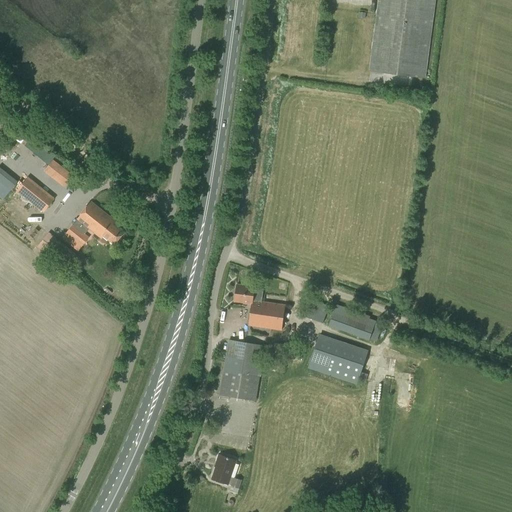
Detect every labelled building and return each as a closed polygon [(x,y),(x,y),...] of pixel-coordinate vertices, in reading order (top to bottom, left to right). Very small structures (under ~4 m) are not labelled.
[(379,0),(374,37),(370,71),(425,79),(435,0),(379,0)] [(65,187),(74,175),(54,159),(44,171),(65,187)] [(43,213),(55,199),(28,176),(16,190),(43,213)] [(125,232),(114,223),(116,221),(92,201),(66,233),(76,241),(72,246),(78,251),(89,237),(85,234),(89,229),(101,238),(103,236),(114,245),(125,232)] [(72,274),(84,260),(49,232),(37,247),(72,274)] [(262,292),(263,286),(255,285),(255,286),(237,284),(234,302),(252,304),(249,325),(282,330),(285,304),(253,300),(254,291),(262,292)] [(323,324),(328,307),(313,302),(307,319),(323,324)] [(377,342),(383,324),(376,322),(376,321),(369,318),(370,316),(336,304),(328,326),(369,341),(370,339),(377,342)] [(357,385),(369,350),(319,333),(308,368),(357,385)] [(255,400),(260,372),(265,346),(229,341),(220,395),(255,400)] [(302,361),(303,343),(286,342),(285,360),(302,361)] [(283,356),(284,344),(274,343),(273,356),(283,356)] [(237,494),(242,480),(235,478),(236,473),(232,471),(236,460),(219,454),(216,462),(218,463),(212,479),(231,485),(229,491),(237,494)]
